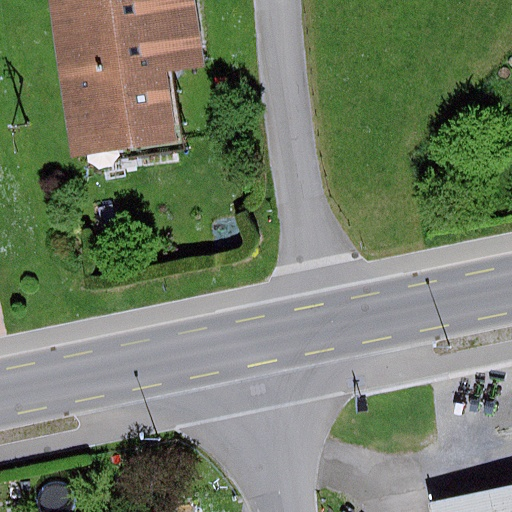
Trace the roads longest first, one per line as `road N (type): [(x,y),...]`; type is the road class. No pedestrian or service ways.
road 1 (residential): [(276,0),(298,181),(330,333)]
road 2 (secondary): [(0,400),(243,349)]
road 3 (secondary): [(330,333),(511,294)]
road 4 (residential): [(279,511),(243,349)]
